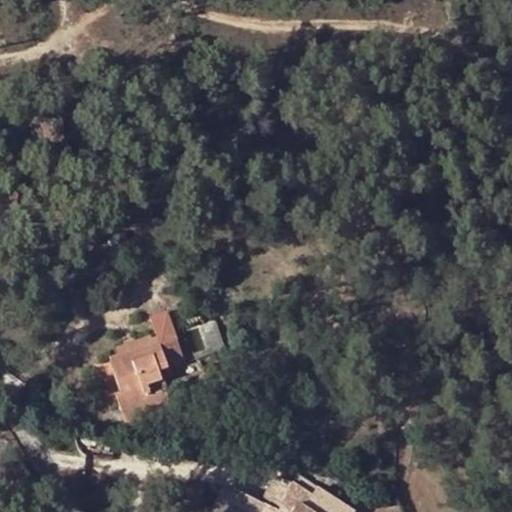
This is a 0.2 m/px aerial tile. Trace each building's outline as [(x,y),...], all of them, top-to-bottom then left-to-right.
[(214,323),(197,329),(204,350),(206,356),(223,352),(214,323)] [(106,358),(109,366),(164,347),(161,340),(158,341),(156,337),(149,340),(148,337),(121,345),(123,349),(114,351),(115,355),(106,358)] [(128,431),(171,415),(163,392),(148,397),(145,387),(160,382),(157,374),(168,370),(166,367),(182,362),(175,343),(164,347),(109,366),(120,395),(115,397),(128,431)] [(148,397),(163,392),(160,382),(145,387),(148,397)] [(327,511),(336,494),(302,478),(295,493),(274,483),(263,509),(269,511),(327,511)] [(241,511),(269,511),(263,509),(247,501),(241,511)]
